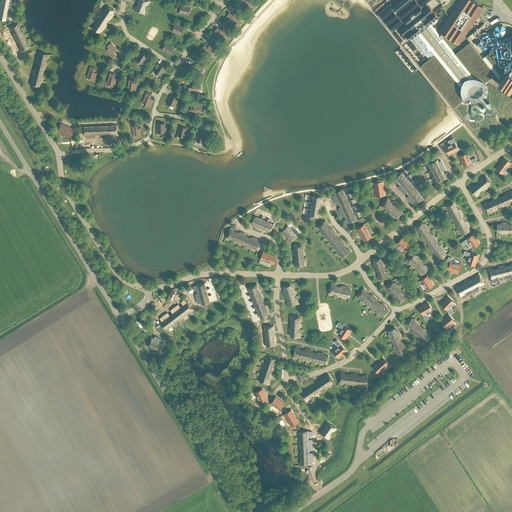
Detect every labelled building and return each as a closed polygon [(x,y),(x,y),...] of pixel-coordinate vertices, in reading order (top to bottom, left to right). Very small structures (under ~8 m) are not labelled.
[(0,0),(0,2),(1,2),(0,5),(0,6),(0,7),(0,19),(7,21),(7,20),(5,20),(6,14),(8,14),(7,13),(8,7),(10,7),(8,7),(9,1),(11,1),(9,0),(0,0)] [(137,7),(136,7),(135,8),(135,9),(134,10),(144,14),(145,14),(143,13),(145,7),(147,8),(145,7),(148,1),(149,2),(150,1),(146,0),(138,0),(138,1),(140,1),(138,4),(137,4),(138,4),(137,7)] [(246,0),(240,0),(248,7),(247,8),(248,9),(250,5),(252,7),(256,3),(255,3),(251,0),(246,0)] [(391,3),(378,14),(381,18),(403,45),(412,38),(428,59),(420,66),(454,108),(464,99),(465,100),(466,101),(467,102),(468,102),(469,103),(470,104),(471,104),(473,104),(474,104),(475,104),(476,104),(478,104),(479,104),(479,103),(480,103),(481,103),(483,102),(484,101),(484,100),(485,99),(486,98),(487,96),(488,95),(488,94),(488,93),(488,92),(488,90),(488,89),(487,88),(487,87),(487,86),(486,84),(485,83),(496,74),(501,80),(498,84),(509,91),(511,85),(511,82),(506,78),(508,76),(511,73),(511,72),(493,50),(491,51),(483,58),(470,42),(467,44),(466,43),(463,45),(464,46),(455,54),(442,38),(445,35),(459,44),(484,8),(472,0),(459,0),(439,31),(443,33),(440,35),(430,23),(438,17),(427,3),(430,0),(400,0),(393,6),(391,3)] [(184,14),(189,15),(190,9),(187,8),(187,7),(181,5),(179,13),(181,13),(180,13),(184,14)] [(113,14),(113,13),(112,13),(114,10),(108,6),(104,11),(103,10),(102,11),(104,12),(100,17),(99,16),(100,17),(97,22),(95,21),(95,22),(97,23),(93,28),(99,32),(101,30),(102,30),(103,30),(103,29),(104,28),(105,27),(105,26),(106,25),(105,24),(106,21),(107,22),(108,22),(107,21),(108,18),(109,19),(110,19),(111,18),(111,17),(112,17),(112,16),(113,15),(113,14)] [(237,20),(239,22),(242,18),(236,13),(236,12),(233,15),(230,13),(227,16),(235,23),(234,24),(237,20)] [(20,51),(20,52),(21,52),(31,47),(30,47),(29,48),(26,42),(28,41),(26,42),(23,36),(25,35),(23,36),(20,30),(22,29),(20,30),(17,24),(19,23),(9,28),(9,29),(10,30),(11,31),(12,30),(13,33),(12,33),(12,34),(13,33),(15,36),(14,37),(14,38),(14,39),(15,40),(15,41),(16,41),(16,42),(17,43),(18,42),(19,45),(18,45),(18,46),(19,45),(21,48),(20,49),(20,50),(20,51)] [(173,32),(176,34),(177,33),(181,35),(183,30),(180,28),(181,27),(175,24),(172,31),(173,32)] [(223,27),(221,30),(217,28),(214,31),(223,38),(222,39),(225,35),(227,37),(230,33),(230,32),(229,33),(223,28),(223,27)] [(111,42),(107,46),(109,48),(105,50),(106,51),(106,50),(113,58),(116,55),(114,52),(117,49),(116,49),(111,43),(112,43),(111,42)] [(163,50),(166,52),(170,54),(173,49),(170,47),(171,46),(166,43),(162,49),(163,50)] [(210,45),(210,44),(207,48),(204,45),(201,48),(210,55),(209,56),(212,52),(214,54),(217,50),(217,49),(216,50),(210,45)] [(31,80),(31,81),(32,82),(31,85),(41,87),(39,87),(40,80),(42,81),(40,80),(42,74),(44,74),(42,74),(44,67),(45,68),(46,68),(44,67),(45,61),(47,61),(45,61),(47,54),(38,52),(38,53),(38,54),(38,55),(39,56),(38,59),(37,59),(38,59),(37,62),(36,62),(36,63),(35,63),(35,64),(35,65),(35,66),(34,67),(34,68),(36,69),(35,72),(34,71),(34,72),(35,72),(34,75),(33,75),(32,76),(32,77),(31,78),(31,79),(31,80)] [(140,56),(139,55),(136,60),(142,64),(143,63),(145,60),(147,56),(142,53),(140,56)] [(196,62),(195,66),(191,64),(190,68),(200,72),(199,73),(201,69),(203,69),(205,64),(204,64),(204,65),(197,62),(196,62)] [(159,67),(158,67),(154,72),(160,76),(161,75),(162,75),(164,72),(163,72),(166,68),(161,65),(159,67)] [(87,76),(86,76),(90,78),(90,80),(95,81),(94,81),(97,73),(93,72),(95,68),(90,66),(87,76)] [(107,83),(106,82),(106,83),(110,84),(110,86),(115,87),(117,79),(113,78),(114,74),(110,73),(107,83)] [(127,87),(126,88),(131,88),(130,91),(136,91),(135,91),(137,83),(133,82),(134,78),(129,77),(128,87),(127,87)] [(199,88),(201,88),(201,83),(193,83),(192,83),(192,87),(188,87),(188,92),(199,91),(199,92),(199,88)] [(145,105),(150,107),(152,99),(153,99),(149,98),(150,93),(146,92),(143,102),(142,102),(146,103),(145,105)] [(175,106),(177,103),(176,102),(178,98),(173,95),(171,99),(170,98),(167,103),(174,107),(175,106)] [(193,105),(194,109),(189,109),(190,114),(200,112),(200,114),(201,114),(200,109),(202,109),(202,104),(201,104),(193,105)] [(113,133),(113,134),(114,134),(115,134),(116,134),(117,134),(116,123),(116,125),(110,125),(110,124),(109,124),(109,125),(103,126),(103,124),(103,126),(96,126),(96,124),(96,126),(90,126),(90,124),(89,124),(89,126),(83,127),(83,134),(87,134),(87,135),(88,136),(89,136),(90,136),(91,136),(92,135),(93,135),(93,134),(96,133),(96,135),(97,135),(97,133),(100,133),(100,135),(101,135),(102,135),(103,135),(104,135),(105,135),(106,135),(107,134),(107,133),(110,133),(110,134),(110,133),(113,133)] [(165,127),(164,127),(164,123),(158,123),(158,128),(157,128),(157,132),(158,132),(158,133),(165,133),(165,127)] [(58,131),(70,137),(73,130),(61,124),(58,131)] [(141,128),(137,128),(136,124),(132,125),(134,135),(133,135),(133,136),(137,135),(137,137),(142,136),(141,128)] [(186,132),(185,131),(186,128),(180,126),(179,131),(178,131),(177,134),(178,135),(178,136),(185,137),(186,132)] [(205,138),(204,137),(205,134),(199,132),(198,136),(197,136),(196,139),(197,140),(196,141),(203,143),(205,138)] [(449,154),(458,150),(455,143),(445,148),(449,154)] [(460,156),(464,166),(471,163),(467,153),(460,156)] [(502,173),(510,162),(504,158),(496,169),(502,173)] [(438,161),(438,160),(428,165),(429,164),(432,170),(430,171),(431,171),(432,170),(435,176),(433,177),(434,177),(435,176),(438,182),(445,179),(443,176),(444,175),(444,174),(444,173),(444,172),(443,171),(443,170),(442,170),(442,169),(440,170),(439,167),(440,166),(439,167),(438,164),(439,163),(438,162),(438,161)] [(414,201),(415,201),(415,200),(418,203),(423,198),(419,193),(420,192),(420,191),(419,193),(415,188),(416,187),(416,186),(414,188),(410,183),(412,182),(412,181),(410,182),(406,178),(407,176),(406,177),(402,173),(403,171),(394,179),(395,179),(396,180),(397,181),(398,180),(400,182),(399,183),(400,183),(402,185),(401,186),(402,187),(403,188),(403,189),(404,189),(404,190),(405,190),(406,191),(407,190),(409,192),(408,193),(409,193),(411,195),(410,196),(410,197),(411,197),(411,198),(412,199),(413,200),(414,201)] [(470,187),(469,188),(476,197),(477,197),(475,195),(480,191),(482,193),(482,192),(481,191),(485,187),(487,188),(486,187),(491,182),(486,177),(483,179),(483,178),(482,178),(481,179),(480,179),(480,180),(479,180),(478,181),(478,182),(477,182),(478,183),(476,185),(475,184),(475,185),(476,185),(473,187),(472,187),(471,187),(470,187)] [(375,183),(377,196),(384,195),(382,181),(375,183)] [(348,222),(348,223),(359,219),(358,218),(357,219),(354,213),(356,213),(356,212),(354,213),(351,207),(353,207),(353,206),(351,207),(349,201),(350,201),(350,200),(348,201),(346,195),(347,194),(346,195),(343,189),(336,192),(338,195),(336,196),(337,197),(337,198),(337,199),(338,200),(339,201),(339,202),(340,201),(342,204),(341,205),(342,204),(343,207),(342,208),(342,209),(342,210),(343,211),(343,212),(344,213),(345,214),(346,213),(347,216),(346,217),(347,217),(349,219),(348,220),(348,221),(348,222)] [(494,201),(493,200),(492,200),(491,200),(490,201),(489,201),(488,201),(487,202),(487,204),(484,205),(488,213),(487,212),(493,209),(494,211),(494,209),(499,206),(500,208),(500,206),(506,204),(506,206),(507,205),(506,204),(511,201),(511,200),(511,191),(511,192),(511,193),(509,194),(509,193),(508,193),(509,194),(506,196),(505,194),(504,194),(504,195),(503,195),(502,195),(501,196),(500,196),(500,197),(499,197),(500,198),(497,199),(496,198),(496,199),(496,200),(494,201)] [(322,198),(322,197),(311,195),(313,196),(312,202),(310,201),(310,202),(312,202),(311,208),(309,208),(311,209),(310,215),(317,217),(318,213),(319,213),(320,212),(320,211),(320,210),(320,209),(320,208),(320,207),(319,207),(319,203),(320,204),(320,203),(319,203),(320,200),(321,200),(322,199),(322,198)] [(389,199),(388,198),(381,207),(382,206),(387,210),(386,211),(387,210),(392,214),(391,215),(392,214),(398,218),(402,212),(400,210),(400,209),(399,208),(399,207),(398,207),(398,206),(397,206),(396,205),(395,205),(394,206),(392,204),(393,203),(392,203),(392,204),(389,202),(390,201),(389,200),(389,199)] [(460,211),(459,210),(458,211),(457,208),(457,207),(456,208),(455,205),(456,204),(456,203),(455,202),(455,201),(445,206),(445,207),(447,206),(450,211),(448,212),(450,212),(453,217),(451,218),(452,218),(453,217),(456,223),(455,224),(456,223),(460,229),(458,230),(460,229),(463,235),(470,231),(468,228),(469,228),(469,227),(469,226),(468,225),(468,224),(467,224),(467,223),(466,222),(465,222),(463,220),(464,219),(463,219),(461,217),(462,216),(462,215),(462,214),(461,213),(461,212),(460,211)] [(268,232),(269,233),(270,233),(274,223),(273,224),(267,222),(268,220),(267,222),(261,219),(262,217),(261,219),(255,216),(252,223),(255,224),(254,225),(255,226),(256,227),(257,227),(258,228),(259,228),(260,228),(261,228),(261,227),(264,228),(264,229),(267,230),(267,231),(268,232)] [(326,221),(325,220),(316,227),(317,227),(318,226),(322,231),(321,232),(321,233),(322,231),(326,236),(325,238),(326,237),(330,242),(329,243),(331,242),(335,247),(333,248),(335,247),(339,252),(337,253),(338,253),(339,252),(343,257),(342,258),(342,259),(350,252),(350,251),(349,251),(349,250),(348,249),(347,250),(345,248),(346,247),(345,247),(343,245),(344,244),(343,243),(342,242),(342,241),(341,240),(340,239),(339,239),(338,240),(336,237),(337,236),(336,237),(334,234),(335,234),(335,233),(335,232),(334,231),(333,230),(332,229),(331,228),(330,229),(328,227),(329,226),(328,226),(326,224),(327,223),(326,222),(326,221)] [(432,251),(433,252),(434,251),(436,254),(435,254),(436,254),(438,256),(437,257),(437,258),(438,259),(438,260),(447,254),(447,253),(446,254),(442,249),(443,248),(442,249),(438,244),(440,243),(439,243),(438,244),(434,239),(436,237),(435,237),(434,238),(430,233),(432,232),(431,232),(430,233),(426,228),(428,227),(427,226),(426,228),(422,222),(424,221),(423,221),(414,228),(415,228),(415,229),(416,230),(417,230),(418,229),(420,232),(419,233),(420,232),(422,235),(421,236),(422,237),(422,238),(423,239),(424,240),(425,241),(426,240),(428,243),(427,243),(427,244),(428,243),(430,246),(429,246),(429,247),(430,248),(430,249),(431,250),(432,251)] [(511,224),(511,225),(511,224),(511,225),(507,225),(507,224),(507,223),(506,223),(505,223),(504,223),(503,223),(502,223),(501,223),(501,225),(497,224),(497,232),(504,232),(504,234),(504,232),(510,232),(510,234),(511,234),(511,232),(511,224)] [(358,229),(365,240),(371,237),(364,225),(358,229)] [(289,241),(290,242),(297,236),(292,231),(294,229),(292,230),(288,226),(281,232),(282,233),(283,234),(284,234),(285,233),(287,236),(286,236),(286,237),(287,236),(289,238),(288,239),(289,240),(289,241)] [(233,232),(233,230),(232,230),(231,229),(230,229),(230,228),(226,239),(227,237),(233,240),(232,241),(233,240),(239,242),(238,244),(239,244),(239,242),(245,245),(244,246),(245,247),(245,245),(251,247),(251,249),(252,247),(258,250),(261,243),(257,242),(258,241),(257,240),(257,239),(256,239),(255,239),(254,238),(253,238),(252,238),(251,239),(248,238),(249,237),(248,237),(248,238),(245,237),(246,236),(245,235),(244,234),(243,234),(242,233),(241,233),(240,233),(239,233),(239,234),(236,233),(236,232),(236,233),(233,232)] [(467,239),(473,247),(479,243),(473,234),(467,239)] [(397,243),(405,250),(410,245),(402,238),(397,243)] [(296,262),(295,263),(295,264),(295,265),(295,266),(306,265),(304,265),(303,259),(305,258),(303,258),(303,252),(305,252),(303,252),(302,245),(295,246),(295,249),(294,249),(294,250),(294,251),(293,252),(294,253),(294,254),(294,255),(294,256),(296,256),(296,259),(295,259),(296,259),(296,262)] [(261,259),(273,264),(276,257),(263,252),(261,259)] [(416,257),(417,256),(417,255),(416,254),(415,253),(407,261),(409,260),(413,264),(411,266),(412,266),(413,265),(417,269),(416,271),(418,270),(422,275),(428,269),(425,267),(426,266),(426,265),(425,265),(425,264),(424,263),(423,262),(422,262),(422,261),(421,262),(419,260),(419,259),(418,259),(416,257)] [(471,253),(467,263),(474,265),(478,255),(471,253)] [(379,276),(378,276),(378,277),(378,278),(379,279),(379,280),(389,276),(389,275),(387,276),(385,270),(387,269),(385,270),(383,264),(385,263),(384,263),(383,263),(380,257),(373,260),(375,263),(373,263),(373,264),(374,265),(374,266),(374,267),(374,268),(375,268),(375,269),(376,270),(377,269),(378,272),(377,273),(378,273),(379,276)] [(448,269),(458,273),(461,266),(451,262),(448,269)] [(511,263),(511,264),(511,265),(509,266),(508,265),(508,266),(505,267),(505,266),(504,266),(503,266),(502,266),(501,266),(500,266),(499,267),(498,267),(499,269),(496,269),(495,268),(495,269),(492,270),(492,269),(491,269),(490,269),(489,269),(488,269),(491,280),(491,278),(497,277),(498,278),(497,277),(504,275),(504,277),(504,275),(510,274),(511,275),(510,273),(511,273),(511,263)] [(477,276),(476,277),(477,278),(474,279),(473,278),(474,279),(471,281),(470,280),(469,280),(468,280),(467,281),(466,281),(466,282),(465,282),(464,283),(465,284),(462,285),(462,284),(461,285),(462,286),(459,287),(458,286),(457,286),(456,286),(455,287),(460,297),(461,297),(460,295),(465,292),(466,294),(466,292),(471,289),(472,291),(472,289),(477,286),(478,288),(478,287),(477,286),(483,283),(484,284),(479,274),(479,275),(478,275),(477,276)] [(421,280),(427,289),(433,285),(427,276),(421,280)] [(398,302),(399,303),(408,296),(407,295),(406,297),(402,292),(403,291),(403,290),(402,292),(398,287),(399,286),(399,285),(397,287),(393,281),(387,286),(390,289),(389,290),(389,291),(390,292),(390,293),(391,293),(392,294),(393,295),(394,294),(396,296),(395,297),(396,297),(398,299),(397,300),(398,301),(398,302)] [(200,303),(201,304),(201,305),(212,302),(211,302),(210,302),(208,296),(210,295),(208,296),(206,289),(208,289),(206,289),(205,283),(197,284),(198,288),(197,288),(197,289),(197,290),(197,291),(197,292),(198,292),(198,293),(198,294),(199,295),(200,294),(201,297),(200,298),(201,298),(202,301),(200,301),(200,302),(200,303)] [(335,286),(335,285),(334,284),(333,284),(332,283),(329,294),(330,292),(336,294),(335,296),(336,296),(336,294),(342,296),(342,297),(343,296),(349,297),(351,290),(348,289),(348,288),(347,288),(346,287),(345,287),(344,286),(343,286),(342,286),(341,286),(341,288),(338,287),(338,286),(338,287),(335,286)] [(262,300),(263,300),(263,299),(263,298),(262,297),(262,296),(261,295),(261,294),(260,294),(259,294),(258,291),(259,291),(259,290),(258,291),(257,288),(258,288),(258,286),(257,285),(257,284),(247,288),(247,289),(248,288),(251,294),(249,294),(249,295),(251,294),(253,300),(252,301),(254,300),(256,306),(254,307),(256,306),(259,312),(257,313),(259,313),(261,319),(268,316),(267,313),(268,312),(268,311),(267,310),(267,309),(267,308),(266,307),(265,306),(264,306),(263,304),(264,303),(263,303),(262,300)] [(288,305),(288,306),(288,307),(299,304),(299,303),(297,304),(295,298),(297,297),(295,297),(293,291),(295,291),(293,291),(291,285),(284,287),(285,290),(284,290),(284,291),(284,292),(284,293),(284,294),(284,295),(285,295),(285,296),(286,297),(287,297),(288,300),(287,300),(288,300),(289,303),(288,303),(288,304),(288,305)] [(364,289),(364,288),(363,288),(356,297),(357,297),(358,296),(363,300),(362,301),(363,300),(368,304),(367,305),(367,306),(368,304),(373,308),(372,310),(373,308),(378,312),(377,314),(378,313),(384,317),(388,311),(386,309),(386,308),(386,307),(385,306),(384,305),(383,304),(382,304),(381,304),(380,305),(378,303),(379,302),(378,301),(378,302),(375,300),(376,299),(375,298),(374,297),(373,296),(372,296),(372,295),(371,295),(370,296),(368,294),(368,293),(367,294),(365,292),(366,291),(365,290),(364,289)] [(447,310),(454,302),(449,297),(441,304),(447,310)] [(169,317),(168,316),(167,317),(166,317),(165,318),(164,319),(163,320),(164,321),(161,323),(165,329),(171,325),(172,327),(172,326),(171,325),(176,321),(177,323),(177,322),(176,321),(181,317),(183,319),(183,318),(182,317),(187,313),(188,315),(188,314),(187,313),(192,309),(193,311),(193,310),(187,301),(186,302),(185,303),(184,304),(185,305),(182,307),(182,306),(182,307),(180,309),(179,308),(178,308),(177,309),(176,310),(175,310),(175,311),(174,311),(174,312),(174,313),(172,315),(171,314),(172,315),(169,317)] [(423,314),(432,309),(428,303),(419,308),(423,314)] [(446,328),(454,321),(449,315),(441,322),(446,328)] [(291,333),(290,333),(290,334),(289,335),(289,336),(298,337),(299,331),(301,331),(301,330),(299,330),(299,324),(301,324),(299,324),(299,317),(301,317),(292,317),(292,320),(291,320),(290,321),(290,322),(290,323),(290,324),(290,325),(290,326),(290,327),(291,327),(291,330),(290,330),(291,330),(291,333)] [(424,342),(424,343),(431,337),(426,332),(428,330),(427,330),(426,332),(417,322),(418,321),(417,322),(412,317),(405,324),(406,324),(406,325),(407,326),(408,326),(409,325),(411,327),(411,328),(412,328),(414,330),(413,331),(413,332),(414,332),(414,333),(415,334),(416,334),(416,335),(417,335),(418,336),(419,335),(421,337),(420,338),(421,337),(423,339),(422,340),(423,341),(424,342)] [(274,327),(274,326),(274,325),(263,326),(263,327),(264,327),(265,333),(263,333),(265,333),(266,340),(264,340),(266,340),(266,347),(274,346),(274,342),(275,342),(275,341),(275,340),(275,339),(275,338),(275,337),(274,336),(274,335),(273,336),(273,332),(274,332),(273,332),(272,329),(273,329),(274,328),(274,327)] [(345,339),(350,330),(344,326),(338,335),(345,339)] [(398,331),(397,331),(396,331),(395,328),(388,331),(391,337),(389,338),(391,337),(393,343),(391,344),(392,344),(393,343),(396,349),(394,350),(396,349),(398,356),(405,353),(404,350),(405,349),(405,348),(405,347),(404,346),(404,345),(404,344),(403,344),(402,343),(401,343),(400,340),(401,340),(400,340),(399,337),(400,337),(400,336),(400,335),(400,334),(399,333),(398,332),(398,331)] [(157,340),(155,339),(154,341),(151,339),(148,345),(154,349),(153,350),(154,349),(160,352),(163,346),(160,344),(161,343),(160,342),(158,341),(157,340)] [(338,357),(346,350),(341,345),(333,351),(338,357)] [(312,353),(312,351),(311,351),(310,350),(309,350),(308,350),(307,350),(306,350),(305,351),(302,350),(302,349),(302,350),(299,349),(299,348),(298,348),(297,347),(296,347),(293,358),(294,358),(294,356),(300,357),(300,359),(300,357),(307,359),(306,361),(307,359),(313,361),(313,362),(313,361),(320,362),(319,364),(320,362),(326,364),(328,357),(325,356),(325,355),(324,354),(323,353),(322,353),(321,353),(320,353),(319,353),(318,354),(315,353),(315,352),(315,353),(312,353)] [(270,374),(271,374),(272,373),(272,372),(273,371),(273,370),(273,369),(273,368),(272,368),(273,365),(274,365),(273,364),(274,361),(275,362),(276,361),(276,360),(277,359),(266,355),(268,356),(266,362),(264,361),(264,362),(266,362),(264,368),(262,368),(264,369),(262,375),(260,374),(262,375),(260,381),(258,380),(258,381),(268,384),(269,383),(269,382),(269,381),(268,380),(269,377),(270,378),(270,377),(269,377),(270,374)] [(379,373),(389,363),(383,358),(373,367),(379,373)] [(352,374),(351,374),(351,375),(347,375),(348,374),(347,374),(347,375),(344,375),(344,373),(343,373),(342,373),(341,372),(340,383),(340,384),(340,382),(346,382),(346,384),(347,382),(353,383),(353,385),(353,383),(360,384),(359,386),(360,386),(360,384),(366,385),(366,386),(368,375),(367,375),(366,375),(365,375),(364,376),(364,377),(361,376),(361,375),(360,376),(357,376),(357,375),(357,374),(356,374),(355,374),(354,374),(353,374),(352,374)] [(309,387),(309,388),(307,390),(306,389),(307,390),(304,392),(303,391),(302,391),(301,392),(300,392),(306,402),(305,400),(311,397),(312,398),(311,396),(316,393),(317,394),(318,394),(317,393),(322,389),(323,391),(322,389),(327,385),(328,387),(329,387),(328,385),(333,382),(329,375),(326,377),(325,376),(324,377),(323,377),(322,378),(321,379),(320,379),(320,380),(321,381),(318,383),(317,382),(318,383),(315,385),(314,384),(313,384),(312,385),(311,385),(311,386),(310,386),(309,387)] [(256,392),(260,402),(267,399),(262,389),(256,392)] [(271,403),(280,409),(284,404),(276,397),(271,403)] [(284,414),(291,426),(298,422),(291,410),(284,414)] [(327,426),(325,428),(324,428),(325,429),(323,431),(322,431),(321,431),(321,432),(320,433),(329,439),(328,438),(331,433),(333,434),(333,433),(331,432),(335,427),(336,428),(337,428),(327,422),(326,423),(326,424),(326,425),(327,426)] [(309,441),(308,441),(307,441),(307,438),(308,438),(308,437),(307,437),(307,434),(308,434),(308,433),(309,432),(309,431),(298,431),(299,431),(300,438),(298,438),(300,438),(300,444),(298,444),(298,445),(300,445),(300,451),(298,451),(300,451),(300,458),(298,458),(300,458),(300,465),(308,464),(308,461),(309,461),(309,460),(309,459),(310,458),(310,457),(309,456),(309,455),(309,454),(308,454),(308,451),(309,451),(308,451),(307,447),(309,447),(309,446),(309,445),(309,444),(309,443),(309,442),(309,441)]
